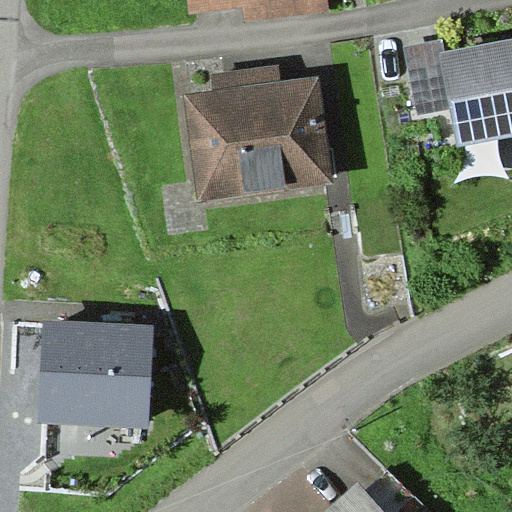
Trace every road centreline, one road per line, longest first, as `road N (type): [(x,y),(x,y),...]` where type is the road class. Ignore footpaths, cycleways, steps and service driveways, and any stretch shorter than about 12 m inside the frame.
road 1 (residential): [(476,0),(358,23),(5,66)]
road 2 (tertiary): [(511,300),(388,368),(188,511)]
